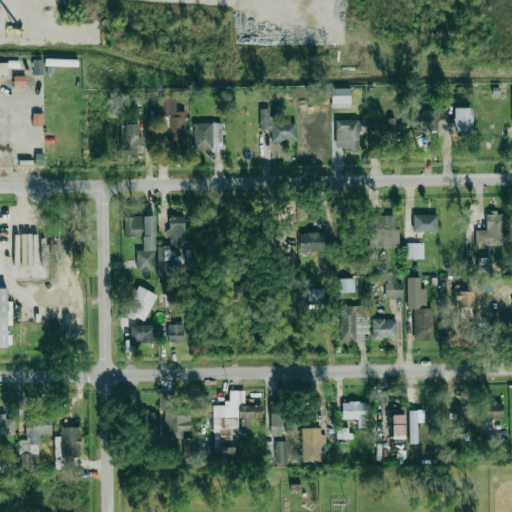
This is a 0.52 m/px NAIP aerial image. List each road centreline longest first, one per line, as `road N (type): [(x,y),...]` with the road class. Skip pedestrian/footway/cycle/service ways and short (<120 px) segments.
road 1 (residential): [(0,185),(511,176)]
road 2 (residential): [(0,373),(511,367)]
road 3 (residential): [(111,511),(107,183)]
